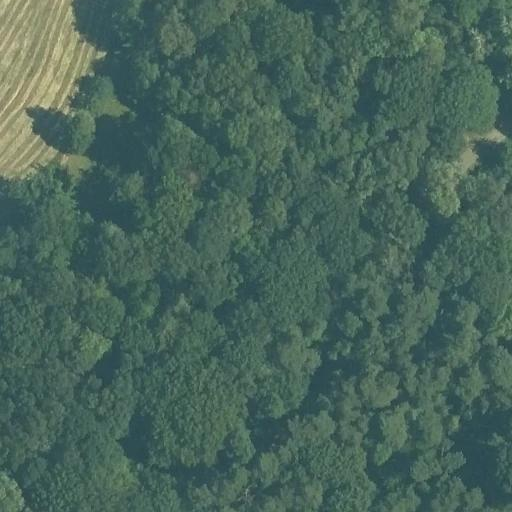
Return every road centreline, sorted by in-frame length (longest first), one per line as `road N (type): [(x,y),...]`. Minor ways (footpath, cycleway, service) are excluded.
road 1 (unclassified): [(0,484),(72,462),(158,418),(447,172)]
road 2 (track): [(475,152),(425,113),(380,48),(367,0)]
road 3 (unclassified): [(447,172),(461,237),(511,320)]
